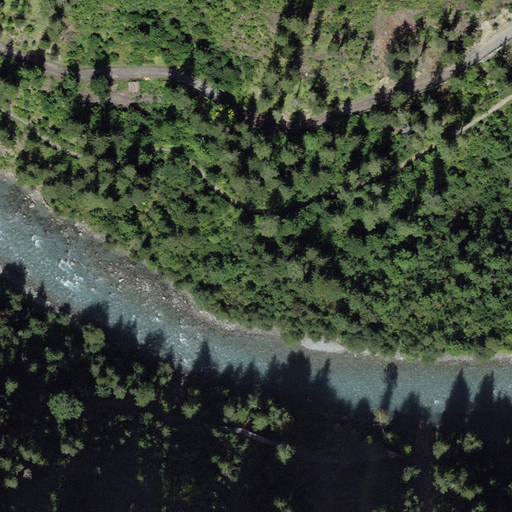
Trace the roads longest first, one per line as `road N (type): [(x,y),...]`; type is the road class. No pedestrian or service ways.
road 1 (track): [(511,29),(433,77),(283,127),(254,122),(177,72),(74,73),(0,48)]
road 2 (track): [(243,437),(511,460)]
